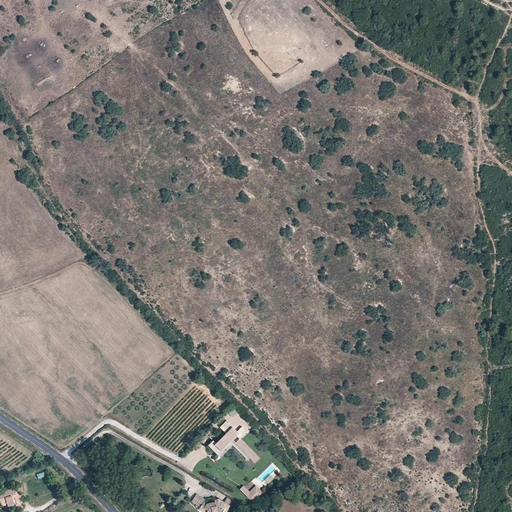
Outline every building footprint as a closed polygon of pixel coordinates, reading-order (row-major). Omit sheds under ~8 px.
[(218,456),(233,441),(237,436),(241,440),(247,433),(242,428),(237,432),(227,421),(220,428),(227,434),(216,444),(214,441),(209,446),(218,456)] [(260,459),(241,440),(236,444),(250,459),(255,464),(260,459)] [(250,459),(236,444),(233,441),(218,456),(221,458),(233,446),(248,461),(250,459)] [(250,491),(256,486),(251,481),(245,486),(250,491)] [(256,500),(261,495),(263,493),(256,487),(250,493),(243,486),(240,489),(250,499),(252,497),(255,500),(255,501),(256,500)] [(23,503),(20,494),(16,495),(15,489),(14,489),(0,493),(0,503),(1,505),(6,503),(7,505),(8,507),(15,505),(17,504),(17,505),(19,505),(23,503)] [(228,511),(231,506),(225,503),(219,499),(215,500),(215,502),(207,504),(204,503),(206,500),(197,495),(192,502),(201,507),(199,510),(202,511),(223,511),(225,510),(228,511)] [(233,502),(227,498),(225,503),(231,506),(233,502)]
